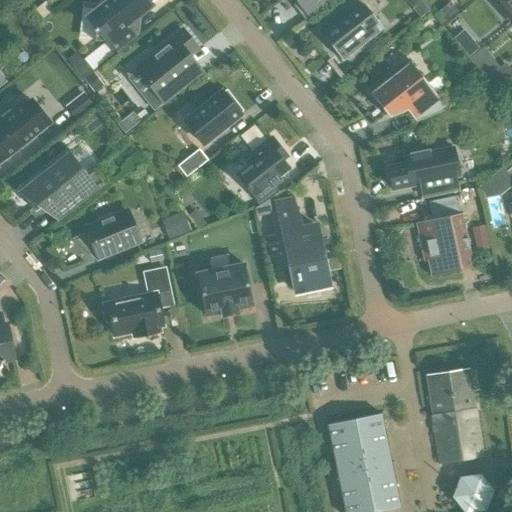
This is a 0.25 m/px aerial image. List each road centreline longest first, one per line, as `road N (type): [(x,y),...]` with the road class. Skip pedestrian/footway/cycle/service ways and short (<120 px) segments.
road 1 (residential): [(226,0),(328,127),(352,176),(376,326)]
road 2 (residential): [(376,326),(72,389)]
road 3 (residential): [(0,225),(36,269),(53,307),(72,389)]
road 4 (residential): [(511,297),(376,326)]
